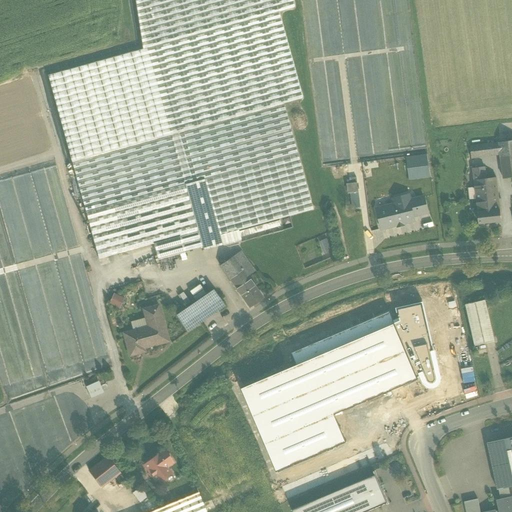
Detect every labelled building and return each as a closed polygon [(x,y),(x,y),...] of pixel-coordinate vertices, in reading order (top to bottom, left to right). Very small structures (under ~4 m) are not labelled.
[(134,0),(142,49),(48,75),(85,212),(185,185),(204,179),(297,154),(283,104),(302,99),(278,12),(294,8),(292,0),(134,0)] [(485,139),(469,141),(470,147),(484,145),(486,145),(485,139)] [(511,141),(499,143),(500,155),(504,180),(511,178),(511,141)] [(486,145),(484,145),(486,157),(500,155),(499,143),(486,145)] [(484,145),(470,147),(471,159),(486,157),(484,145)] [(297,154),(204,179),(219,235),(238,230),(312,210),(297,154)] [(427,155),(406,158),(409,181),(430,178),(427,155)] [(496,178),(485,180),(483,169),(472,170),(476,201),(498,198),(496,178)] [(219,235),(204,179),(185,185),(195,220),(198,232),(197,232),(202,247),(203,250),(222,245),(219,235)] [(360,207),(356,182),(345,183),(349,208),(360,207)] [(185,185),(85,212),(95,247),(195,220),(185,185)] [(395,204),(376,210),(381,229),(414,220),(413,216),(427,212),(423,198),(410,202),(408,196),(394,199),(395,204)] [(498,198),(476,201),(477,211),(500,208),(498,198)] [(500,208),(477,211),(479,225),(502,223),(500,208)] [(195,220),(95,247),(98,259),(197,232),(198,232),(195,220)] [(238,230),(219,235),(222,245),(241,240),(238,230)] [(54,254),(76,245),(72,234),(54,241),(52,237),(45,240),(46,242),(41,244),(40,241),(31,244),(34,252),(33,253),(35,260),(27,263),(28,266),(36,263),(39,270),(44,268),(43,263),(50,261),(49,259),(55,257),(54,254)] [(319,241),(324,254),(331,251),(326,238),(319,241)] [(233,256),(219,266),(234,287),(248,277),(233,256)] [(263,298),(248,277),(234,287),(249,308),(263,298)] [(194,299),(204,293),(199,284),(189,290),(194,299)] [(213,290),(175,316),(187,332),(225,306),(213,290)] [(108,303),(119,308),(123,297),(113,292),(108,303)] [(485,300),(466,305),(475,346),(494,341),(485,300)] [(398,322),(394,323),(418,379),(423,376),(427,382),(428,383),(431,385),(433,385),(436,383),(438,381),(438,378),(437,371),(439,371),(423,301),(394,308),(398,322)] [(158,305),(143,310),(145,316),(148,327),(134,331),(133,331),(134,336),(125,339),(129,356),(140,353),(139,350),(168,342),(158,305)] [(296,365),(394,323),(389,312),(291,353),(296,365)] [(131,320),(134,331),(148,327),(145,316),(131,320)] [(296,365),(241,389),(276,472),(346,443),(334,414),(418,379),(394,323),(296,365)] [(97,382),(86,387),(91,398),(102,393),(97,382)] [(511,437),(487,443),(497,490),(499,489),(508,487),(511,486),(511,437)] [(163,451),(144,465),(155,481),(157,479),(159,482),(170,473),(166,467),(172,463),(163,451)] [(107,456),(89,471),(101,487),(120,473),(107,456)] [(376,475),(356,483),(368,511),(388,503),(376,475)] [(356,483),(292,510),(292,511),(366,511),(368,511),(356,483)] [(140,487),(132,493),(139,503),(147,496),(140,487)] [(508,487),(499,489),(501,500),(510,498),(508,487)] [(198,493),(152,511),(204,511),(206,511),(198,493)] [(501,500),(497,501),(499,511),(511,511),(511,497),(510,498),(501,500)] [(480,511),(477,499),(464,502),(466,511),(480,511)] [(154,501),(145,505),(147,511),(148,511),(157,508),(154,501)]
